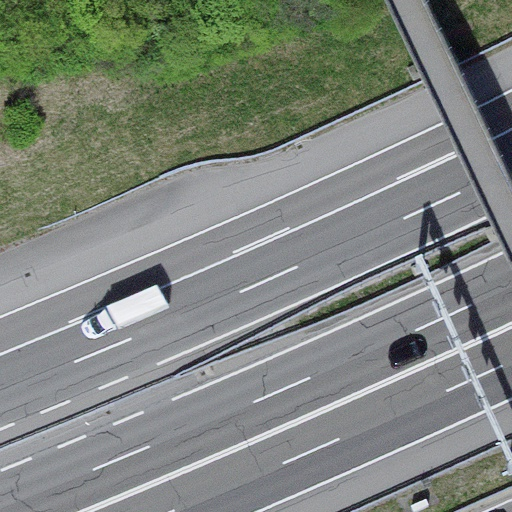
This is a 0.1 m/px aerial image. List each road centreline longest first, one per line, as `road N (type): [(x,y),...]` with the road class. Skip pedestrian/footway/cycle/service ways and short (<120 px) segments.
road 1 (motorway): [(0,506),(511,285)]
road 2 (motorway): [(165,511),(511,359)]
road 3 (motorway): [(286,250),(0,373)]
road 4 (motorway): [(511,106),(286,250)]
road 5 (track): [(511,226),(405,0)]
road 6 (motorway): [(511,152),(286,250)]
